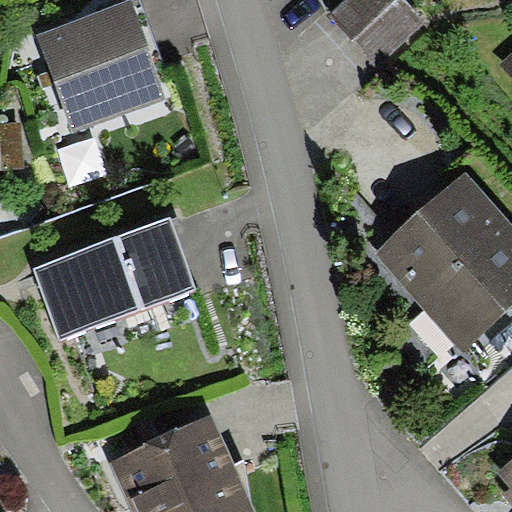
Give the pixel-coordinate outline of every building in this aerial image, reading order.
[(371,74),(421,28),(395,0),(361,0),(330,29),(371,74)] [(132,14),(44,44),(56,79),(76,137),(164,107),(132,14)] [(511,312),(511,235),(466,183),(376,262),(460,358),(511,312)] [(37,277),(62,347),(195,301),(174,238),(171,230),(37,277)] [(248,511),(211,426),(115,468),(134,511),(248,511)] [(511,470),(495,485),(511,504),(511,470)]
